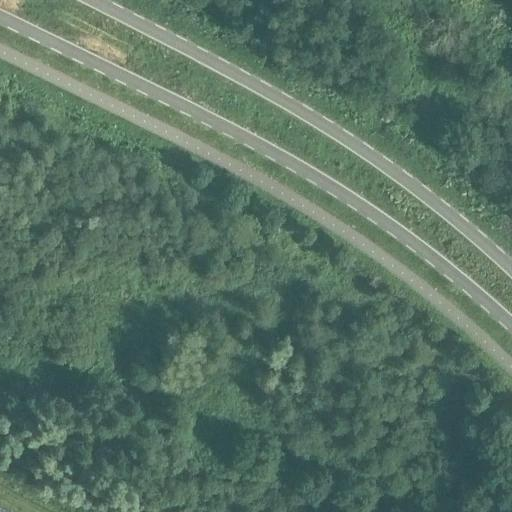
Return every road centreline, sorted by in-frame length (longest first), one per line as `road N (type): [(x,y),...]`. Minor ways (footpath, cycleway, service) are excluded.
road 1 (primary): [(0,16),(345,196),(511,325)]
road 2 (primary): [(511,268),(323,124),(92,0)]
